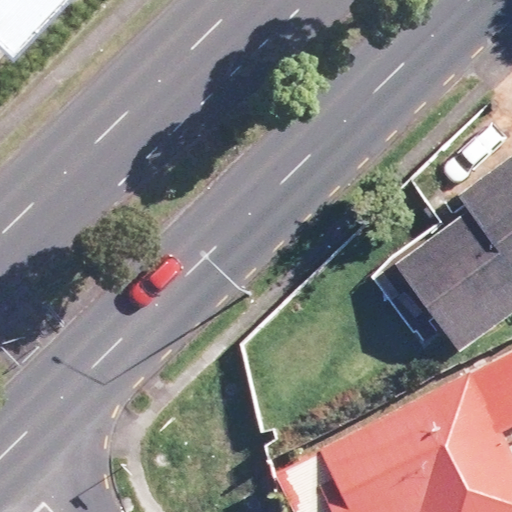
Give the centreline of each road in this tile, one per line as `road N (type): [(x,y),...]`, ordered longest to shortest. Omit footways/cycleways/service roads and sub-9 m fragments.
road 1 (primary): [(466,0),(0,450)]
road 2 (primary): [(0,242),(274,0)]
